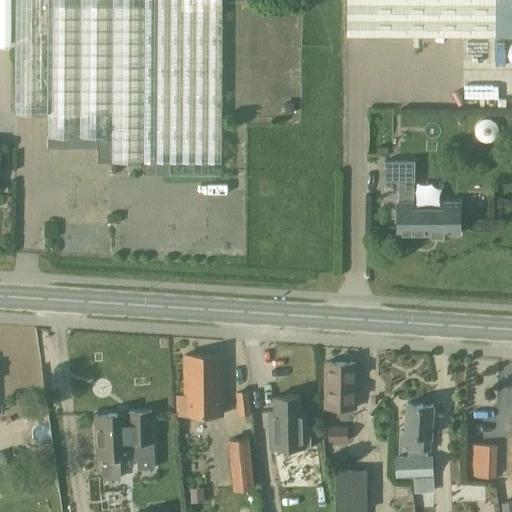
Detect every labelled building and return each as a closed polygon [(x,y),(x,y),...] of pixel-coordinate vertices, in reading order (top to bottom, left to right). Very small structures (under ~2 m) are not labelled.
[(0,0),(0,44),(11,44),(11,0),(0,0)] [(14,0),(14,112),(48,112),(48,147),(100,147),(100,136),(112,136),(112,160),(221,162),(222,0),(14,0)] [(511,0),(367,0),(367,34),(511,34),(511,0)] [(408,179),(408,160),(384,160),(384,180),(399,180),(398,207),(394,207),(394,221),(398,221),(398,233),(430,233),(430,236),(444,236),(444,233),(458,233),(459,201),(443,201),(443,207),(414,207),(414,179),(408,179)] [(185,414),(222,414),(222,354),(185,354),(185,395),(177,395),(177,410),(185,410),(185,414)] [(355,407),(356,362),(326,362),(325,407),(355,407)] [(248,412),(247,389),(235,390),(236,412),(248,412)] [(306,411),(300,411),(300,395),(275,396),(275,410),(270,410),(271,441),(285,441),(285,447),(311,447),(311,426),(306,426),(306,411)] [(430,451),(431,436),(433,404),(407,402),(405,430),(400,430),(399,449),(406,449),(426,450),(430,451)] [(123,478),(122,455),(154,454),(152,410),(128,411),(129,413),(96,414),(97,457),(103,456),(103,478),(123,478)] [(225,439),(231,489),(250,487),(245,437),(225,439)] [(494,475),(495,445),(475,444),(474,475),(494,475)] [(426,450),(406,449),(405,457),(395,458),(396,476),(412,475),(413,491),(433,490),(431,456),(425,456),(426,450)] [(364,470),(333,470),(333,511),(364,511),(364,470)] [(511,511),(511,500),(502,500),(502,511),(511,511)]
